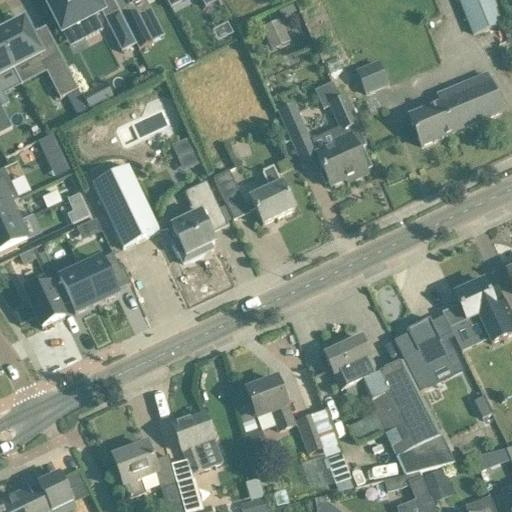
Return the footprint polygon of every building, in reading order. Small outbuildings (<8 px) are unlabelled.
[(58,0),(47,6),(62,35),(78,26),(85,40),(101,32),(94,18),(102,13),(95,0),(58,0)] [(125,0),(130,8),(145,0),(125,0)] [(200,0),(205,9),(221,1),(220,0),(200,0)] [(459,0),(473,36),(502,24),(492,0),(459,0)] [(136,47),(118,13),(104,21),(121,54),(136,47)] [(129,25),(153,77),(177,66),(152,14),(129,25)] [(0,35),(0,46),(13,72),(41,57),(31,37),(24,23),(0,35)] [(272,53),(292,45),(281,23),(262,31),(272,53)] [(0,77),(13,71),(0,46),(0,77)] [(77,91),(59,56),(42,64),(60,100),(77,91)] [(378,65),(355,75),(365,99),(388,90),(378,65)] [(421,149),(502,115),(494,97),(486,77),(437,98),(440,106),(408,119),(413,131),(421,149)] [(313,144),(319,156),(315,158),(330,190),(346,182),(347,186),(368,177),(366,173),(372,171),(362,150),(366,149),(357,128),(358,127),(345,99),(328,107),(339,132),(331,135),(313,144)] [(0,136),(12,130),(0,107),(0,136)] [(293,147),(307,141),(291,108),(278,114),(293,147)] [(46,162),(61,155),(52,137),(38,144),(46,162)] [(168,150),(182,178),(203,167),(189,140),(168,150)] [(263,228),(294,213),(273,168),(261,174),(270,191),(250,201),(263,228)] [(18,202),(3,169),(0,171),(0,209),(9,206),(18,202)] [(123,252),(159,235),(151,217),(128,170),(92,187),(114,234),(123,252)] [(234,222),(250,214),(229,175),(214,183),(234,222)] [(177,241),(172,243),(183,267),(205,256),(203,251),(211,247),(214,246),(209,234),(226,226),(217,208),(206,184),(184,195),(191,210),(190,210),(189,211),(188,211),(187,212),(186,213),(185,214),(185,215),(185,216),(184,216),(184,217),(184,218),(184,219),(183,220),(183,221),(184,222),(184,223),(184,224),(172,230),(177,241)] [(57,195),(43,201),(48,211),(61,205),(57,195)] [(72,213),(67,216),(71,224),(72,227),(89,219),(79,198),(67,203),(72,213)] [(0,232),(18,224),(9,206),(0,209),(0,232)] [(0,256),(27,244),(18,224),(0,232),(0,256)] [(31,252),(19,257),(24,267),(36,261),(31,252)] [(113,257),(80,272),(97,306),(118,297),(116,293),(130,287),(123,271),(120,273),(113,257)] [(80,272),(48,287),(59,310),(70,305),(75,316),(97,306),(80,272)] [(44,277),(21,288),(42,332),(64,322),(59,310),(48,287),(44,277)] [(484,285),(471,290),(470,288),(467,287),(456,292),(456,295),(457,297),(454,298),(459,308),(442,316),(449,332),(478,319),(491,347),(511,337),(511,317),(505,303),(504,304),(505,305),(495,309),(492,303),(484,285)] [(25,311),(14,317),(20,327),(30,322),(25,311)] [(409,337),(394,344),(419,394),(436,386),(426,366),(444,357),(449,368),(456,364),(445,342),(441,344),(431,326),(429,322),(411,331),(410,330),(406,331),(409,337)] [(377,377),(370,362),(371,362),(361,341),(324,358),(341,394),(362,384),(397,460),(406,478),(419,475),(454,467),(403,365),(377,377)] [(293,429),(286,411),(287,411),(276,382),(246,394),(253,412),(257,422),(258,422),(262,435),(277,429),(279,435),(293,429)] [(483,398),(472,404),(481,421),(491,416),(483,398)] [(222,466),(214,444),(211,436),(204,417),(172,429),(182,456),(182,455),(186,465),(171,469),(183,511),(210,511),(210,510),(203,511),(193,477),(222,466)] [(312,421),(297,427),(309,457),(324,451),(312,421)] [(153,465),(146,448),(113,460),(124,489),(125,489),(130,502),(145,496),(140,483),(157,476),(164,503),(167,511),(183,511),(171,469),(169,460),(153,465)] [(506,511),(511,511),(511,450),(506,452),(511,466),(511,497),(502,501),(506,511)] [(433,505),(454,497),(444,472),(423,480),(433,505)] [(57,511),(73,504),(59,477),(0,506),(0,511),(57,511)] [(421,480),(408,485),(410,489),(417,507),(419,511),(432,506),(421,480)] [(494,511),(490,499),(465,509),(466,511),(494,511)] [(326,500),(315,503),(317,507),(316,507),(316,511),(335,511),(328,506),(326,500)]
